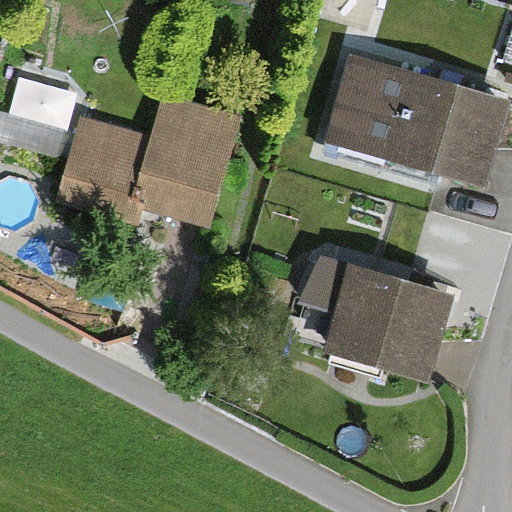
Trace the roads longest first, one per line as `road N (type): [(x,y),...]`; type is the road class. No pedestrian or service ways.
road 1 (residential): [(0,321),(356,511)]
road 2 (unclassified): [(511,343),(486,424),(480,511)]
